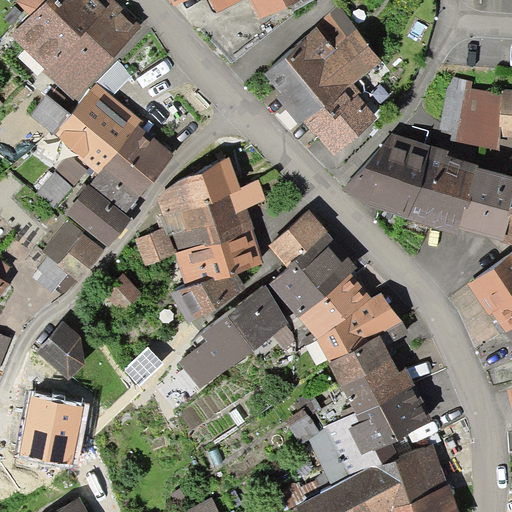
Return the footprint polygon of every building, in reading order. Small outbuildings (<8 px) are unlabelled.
[(12,33),(46,66),(81,28),(54,1),(54,0),(32,0),(38,6),(12,33)] [(54,0),(54,1),(81,28),(112,53),(136,28),(106,0),(98,8),(90,0),(54,0)] [(167,0),(169,3),(174,1),(175,2),(179,0),(210,0),(214,6),(225,0),(252,0),(260,14),(284,1),(290,12),(310,0),(167,0)] [(266,70),(304,116),(338,87),(339,88),(376,59),(336,7),(303,38),(266,70)] [(46,66),(75,94),(112,53),(81,28),(46,66)] [(481,138),(481,137),(489,97),(466,92),(468,84),(454,81),(448,92),(442,123),(458,126),(457,133),(481,138)] [(359,107),(362,104),(354,95),(349,99),(339,88),(338,87),(304,116),(319,134),(320,134),(334,150),(368,120),(359,110),(360,108),(359,107)] [(167,157),(134,130),(87,90),(67,115),(52,132),(49,130),(42,141),(61,155),(68,145),(100,170),(116,150),(151,177),(167,157)] [(511,94),(499,93),(499,98),(489,97),(481,137),(498,138),(498,134),(511,134),(511,109),(511,104),(511,94)] [(30,115),(49,130),(52,132),(67,115),(43,97),(30,115)] [(379,204),(404,212),(424,150),(387,139),(384,147),(380,145),(343,186),(366,199),(379,204)] [(121,213),(151,177),(116,150),(100,170),(87,187),(121,213)] [(444,217),(458,221),(474,168),(457,164),(457,165),(441,161),(443,156),(430,151),(424,150),(404,212),(441,225),(444,217)] [(158,197),(163,214),(174,210),(233,189),(222,158),(220,153),(214,156),(217,161),(177,180),(163,191),(158,197)] [(79,169),(65,157),(53,172),(66,184),(79,169)] [(458,222),(500,234),(511,187),(511,178),(474,168),(458,221),(458,222)] [(35,193),(52,207),(70,187),(53,172),(35,193)] [(170,234),(175,252),(187,246),(245,226),(239,209),(261,200),(254,181),(243,186),(233,189),(174,210),(163,214),(167,226),(170,234)] [(126,218),(121,213),(87,187),(68,210),(108,241),(126,218)] [(511,187),(500,234),(511,236),(511,187)] [(304,213),(271,243),(287,262),(315,238),(322,233),(304,213)] [(43,254),(47,257),(66,270),(77,279),(97,253),(78,238),(82,233),(67,222),(43,254)] [(147,263),(170,253),(163,236),(170,234),(167,226),(136,239),(147,263)] [(175,252),(186,283),(200,277),(228,272),(257,262),(245,226),(187,246),(175,252)] [(343,270),(315,238),(287,262),(289,265),(267,283),(290,319),(303,309),(343,275),(347,271),(345,268),(343,270)] [(507,329),(511,325),(511,252),(509,253),(473,279),(501,320),(493,326),(499,334),(507,329)] [(33,275),(52,289),(66,270),(47,257),(33,275)] [(217,302),(238,289),(228,272),(200,277),(186,283),(172,290),(189,318),(217,302)] [(303,309),(322,331),(364,300),(343,275),(303,309)] [(136,294),(119,276),(104,290),(121,308),(136,294)] [(236,305),(224,313),(249,347),(283,322),(260,286),(236,305)] [(317,336),(330,359),(398,320),(380,295),(367,304),(364,300),(322,331),(323,332),(317,336)] [(200,382),(249,347),(224,313),(202,330),(190,342),(195,348),(181,359),(200,382)] [(313,413),(323,428),(337,419),(343,416),(358,409),(402,387),(379,345),(405,331),(398,320),(330,359),(341,379),(327,388),(335,401),(326,405),(313,413)] [(75,338),(59,325),(37,349),(65,375),(79,361),(75,338)] [(148,346),(123,370),(136,385),(164,361),(148,346)] [(333,483),(352,475),(390,457),(378,444),(426,417),(408,385),(409,385),(408,384),(402,387),(358,409),(343,416),(337,419),(323,428),(309,436),(329,475),(294,491),(292,486),(277,493),(284,507),(298,499),(299,500),(333,482),(333,483)] [(34,399),(23,451),(71,461),(82,409),(34,399)] [(315,432),(305,415),(288,426),(299,443),(315,432)] [(421,446),(390,457),(352,475),(352,476),(297,506),(300,511),(376,511),(378,511),(377,511),(450,511),(441,485),(436,487),(422,446),(421,446)] [(216,511),(210,498),(181,511),(216,511)] [(81,511),(75,500),(52,511),(81,511)]
